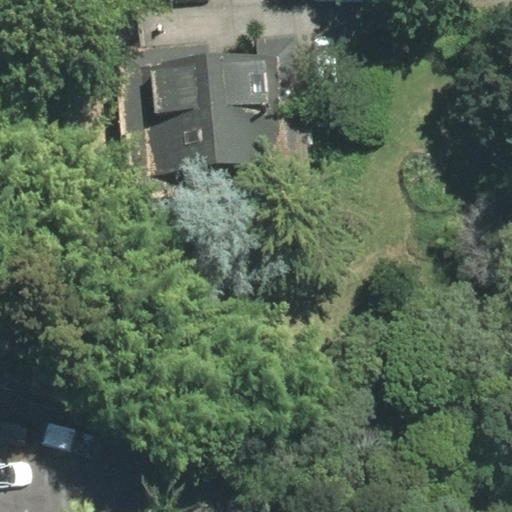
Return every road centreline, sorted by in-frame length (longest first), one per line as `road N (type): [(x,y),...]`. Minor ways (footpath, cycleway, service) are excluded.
road 1 (unknown): [(511,10),(256,44)]
road 2 (unknown): [(171,511),(0,474)]
